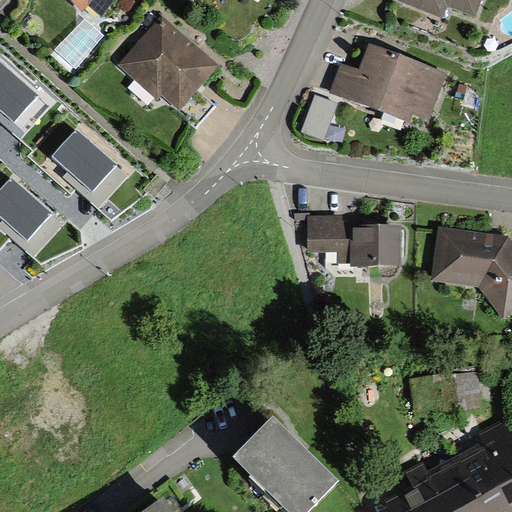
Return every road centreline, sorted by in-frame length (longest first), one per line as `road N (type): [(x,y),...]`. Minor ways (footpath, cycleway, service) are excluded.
road 1 (residential): [(17,313),(192,206),(245,150)]
road 2 (residential): [(511,200),(315,173),(245,150)]
road 3 (residential): [(245,150),(326,0)]
